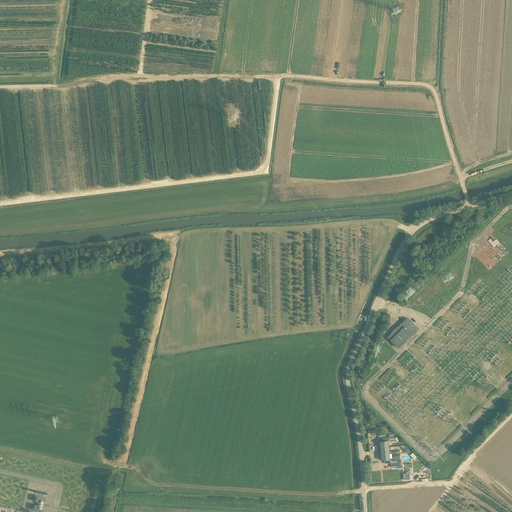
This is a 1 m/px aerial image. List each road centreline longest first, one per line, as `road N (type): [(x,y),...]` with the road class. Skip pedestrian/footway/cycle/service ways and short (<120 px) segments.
road 1 (track): [(469,205),(423,84),(280,75),(0,86)]
road 2 (unclassified): [(364,511),(346,373),(398,251),(423,222),(511,191)]
road 3 (track): [(428,511),(471,459),(511,494)]
